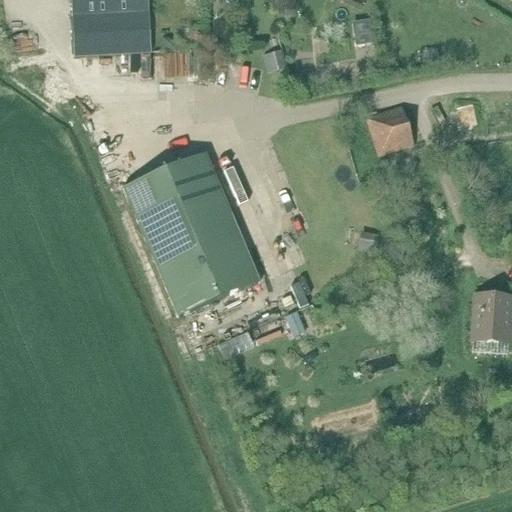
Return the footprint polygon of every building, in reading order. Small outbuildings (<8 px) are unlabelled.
[(146,0),(71,0),(75,58),(149,54),(146,0)] [(170,39),(162,40),(163,51),(174,50),(173,44),(170,39)] [(281,53),(262,58),(266,76),(285,71),(281,53)] [(400,113),(365,125),(377,162),(412,150),(400,113)] [(204,159),(123,193),(178,324),(258,290),(204,159)] [(360,234),(357,253),(375,256),(378,237),(360,234)] [(511,299),(473,296),(469,344),(509,347),(511,305),(511,299)] [(296,314),(284,319),(293,339),(305,334),(296,314)] [(245,363),(234,366),(239,382),(250,378),(245,363)]
